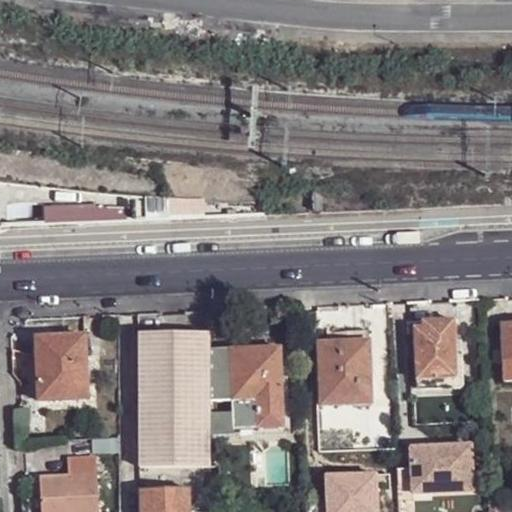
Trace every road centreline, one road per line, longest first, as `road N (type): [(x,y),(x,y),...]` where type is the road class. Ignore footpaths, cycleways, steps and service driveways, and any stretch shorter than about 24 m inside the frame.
road 1 (secondary): [(0,279),(511,255)]
road 2 (residential): [(184,0),(343,16),(511,18)]
